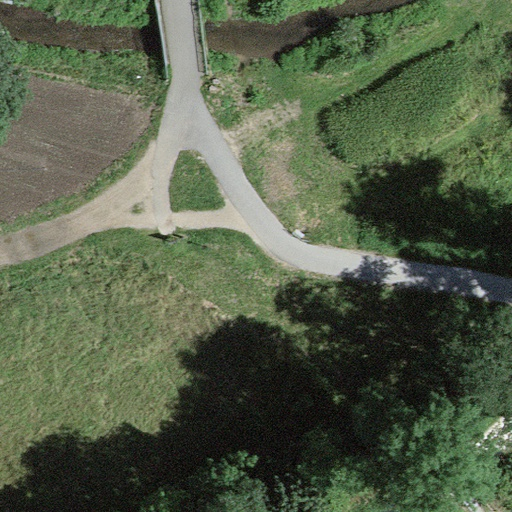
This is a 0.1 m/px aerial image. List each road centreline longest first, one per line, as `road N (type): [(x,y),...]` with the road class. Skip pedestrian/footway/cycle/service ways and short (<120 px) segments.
road 1 (track): [(183,79),(203,130),(282,246),(511,289)]
road 2 (track): [(183,79),(137,198),(0,246)]
road 3 (track): [(395,511),(511,421)]
road 4 (track): [(137,198),(169,219),(261,216)]
